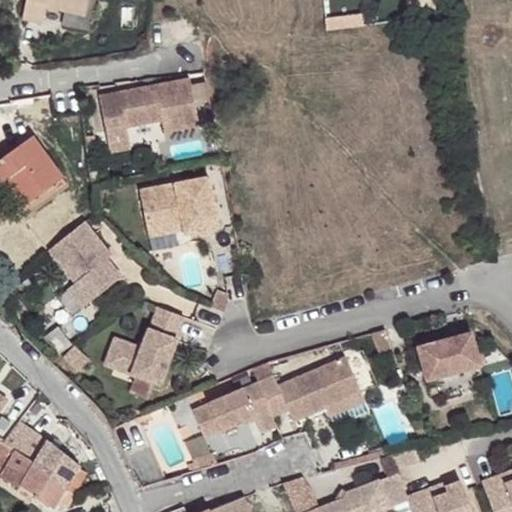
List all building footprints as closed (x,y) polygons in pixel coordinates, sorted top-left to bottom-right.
[(87,0),(26,0),(22,20),(42,23),(45,8),(84,15),(87,0)] [(189,79),(99,96),(106,131),(126,127),(162,120),(164,132),(198,125),(189,79)] [(126,127),(106,131),(108,143),(128,139),(126,127)] [(32,136),(0,158),(0,183),(6,179),(25,204),(62,177),(32,136)] [(62,177),(25,204),(31,213),(68,186),(62,177)] [(139,190),(147,229),(182,223),(183,229),(184,234),(218,227),(209,177),(139,190)] [(6,179),(0,183),(0,185),(17,209),(25,204),(6,179)] [(25,204),(17,209),(24,218),(31,213),(25,204)] [(84,221),(48,250),(75,283),(66,290),(81,308),(121,276),(106,258),(105,259),(100,253),(106,248),(84,221)] [(182,223),(147,229),(148,236),(183,229),(182,223)] [(106,248),(100,253),(105,259),(106,258),(110,254),(106,248)] [(217,289),(210,305),(224,310),(228,301),(227,294),(217,289)] [(184,316),(158,307),(149,330),(147,329),(140,347),(114,337),(104,365),(160,385),(177,340),(175,339),(184,316)] [(57,326),(43,338),(59,354),(71,344),(57,326)] [(385,330),(372,333),(380,352),(392,348),(385,330)] [(471,333),(418,347),(426,380),(479,366),(475,351),(471,333)] [(73,346),(62,357),(77,371),(88,360),(73,346)] [(480,349),(475,351),(479,366),(484,364),(480,349)] [(236,391),(193,410),(204,438),(254,416),(262,433),(276,426),(272,417),(288,410),(293,422),(325,407),(361,392),(345,356),(277,386),(273,376),(258,382),(249,386),(236,391)] [(267,362),(252,368),(258,382),(273,376),(267,362)] [(231,379),(236,391),(249,386),(243,374),(231,379)] [(361,392),(325,407),(334,426),(369,410),(361,392)] [(0,413),(8,402),(0,396),(0,413)] [(5,443),(0,450),(0,474),(2,475),(29,428),(24,424),(14,441),(9,438),(6,443),(5,443)] [(29,428),(2,475),(1,477),(20,487),(18,489),(29,500),(35,494),(54,509),(59,501),(68,507),(75,493),(84,476),(76,470),(79,465),(48,440),(29,428)] [(415,448),(391,454),(393,460),(396,469),(419,461),(415,448)] [(386,456),(385,450),(334,463),(335,469),(386,456)] [(193,463),(187,465),(189,471),(216,463),(213,453),(192,459),(193,463)] [(398,473),(396,469),(393,460),(382,464),(387,477),(398,473)] [(511,470),(481,482),(483,485),(511,474),(511,470)] [(406,496),(398,473),(387,477),(348,492),(344,499),(318,509),(309,511),(396,511),(394,506),(408,501),(408,500),(406,496)] [(511,511),(511,474),(483,485),(492,511),(511,511)] [(312,492),(302,478),(283,483),(295,511),(309,511),(318,509),(312,492)] [(431,491),(408,500),(408,501),(412,511),(471,511),(460,480),(446,486),(445,486),(447,492),(434,497),(431,491)] [(444,482),(406,496),(408,500),(431,491),(434,497),(447,492),(445,486),(446,486),(444,482)] [(249,511),(244,498),(207,511),(249,511)]
